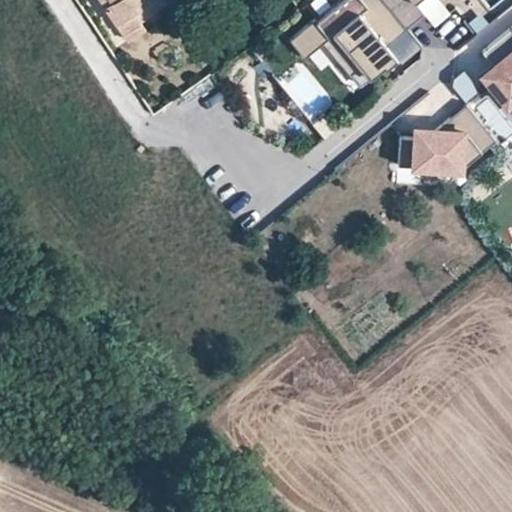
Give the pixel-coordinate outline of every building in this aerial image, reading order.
[(103,0),(121,26),(137,15),(132,7),(141,0),(103,0)] [(141,0),(132,7),(137,15),(159,0),(141,0)] [(405,27),(382,0),(339,0),(315,20),(313,17),(289,38),(303,55),(320,42),(336,28),(349,44),(340,51),(353,68),(350,71),(360,83),(385,62),(382,59),(392,51),(385,43),(405,27)] [(382,0),(405,27),(423,12),(413,0),(382,0)] [(137,15),(121,26),(127,35),(144,24),(137,15)] [(511,19),(479,46),(490,60),(483,66),(490,75),(486,78),(503,99),(511,92),(511,19)] [(349,44),(336,28),(320,42),(356,86),(360,83),(350,71),(353,68),(340,51),(349,44)] [(258,36),(250,42),(260,54),(268,48),(258,36)] [(394,54),(392,51),(382,59),(385,62),(394,54)] [(479,69),(486,78),(490,75),(483,66),(479,69)] [(511,104),(511,92),(503,99),(509,107),(511,104)] [(459,162),(493,133),(464,98),(447,114),(409,113),(407,129),(398,128),(395,156),(459,162)]
